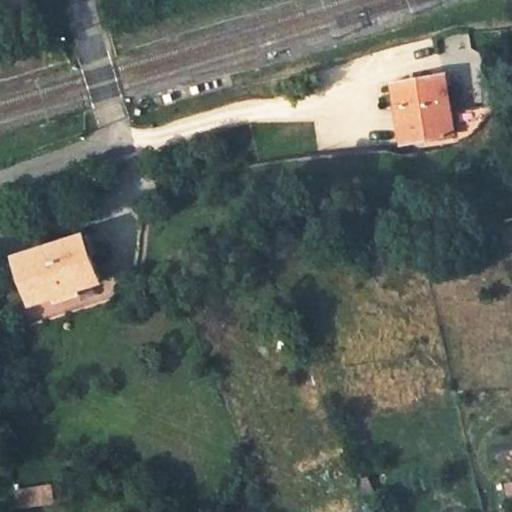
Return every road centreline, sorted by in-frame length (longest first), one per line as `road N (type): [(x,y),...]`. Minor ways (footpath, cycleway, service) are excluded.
road 1 (residential): [(82,0),(119,143)]
road 2 (residential): [(248,107),(119,143)]
road 3 (residential): [(119,143),(0,180)]
